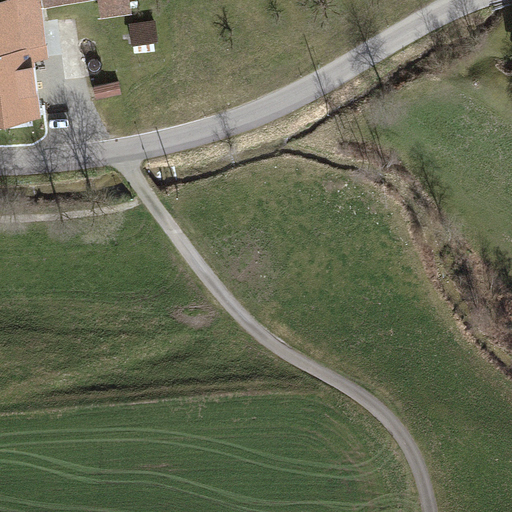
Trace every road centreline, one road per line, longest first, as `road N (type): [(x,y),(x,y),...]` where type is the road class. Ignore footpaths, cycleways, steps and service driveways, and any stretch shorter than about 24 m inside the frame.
road 1 (tertiary): [(474,0),(238,120),(115,151),(0,164)]
road 2 (residential): [(432,511),(413,451),(376,405),(266,338),(148,199)]
